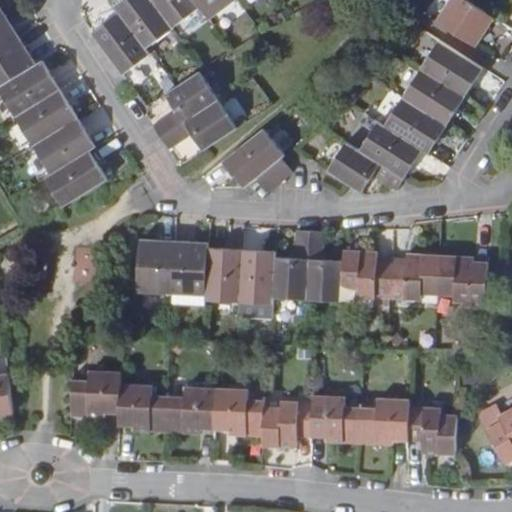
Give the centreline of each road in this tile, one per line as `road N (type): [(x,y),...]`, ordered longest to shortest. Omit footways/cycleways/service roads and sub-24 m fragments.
road 1 (residential): [(511,174),(496,189),(445,206),(329,217),(224,211),(158,175),(51,0)]
road 2 (unclassified): [(481,511),(0,475)]
